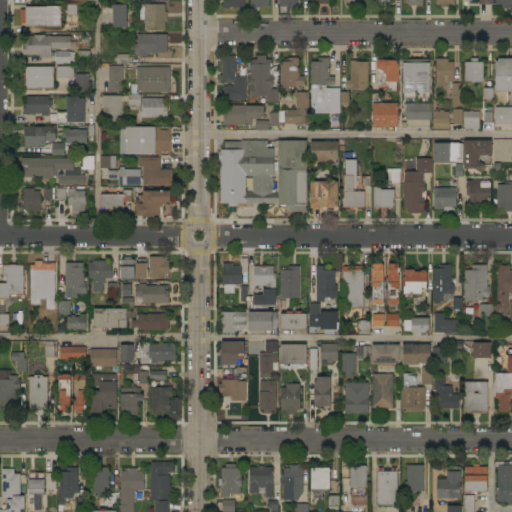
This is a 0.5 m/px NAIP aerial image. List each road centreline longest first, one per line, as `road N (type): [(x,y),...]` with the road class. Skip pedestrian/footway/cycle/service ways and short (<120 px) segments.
road 1 (residential): [(0,237),(511,236)]
road 2 (residential): [(0,439),(511,440)]
road 3 (tertiary): [(197,439),(198,0)]
road 4 (residential): [(199,32),(511,32)]
